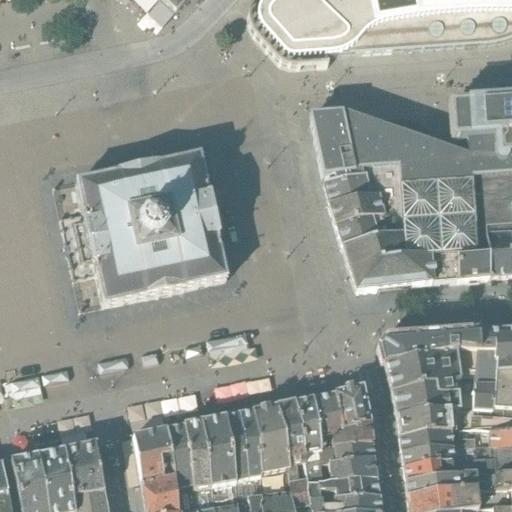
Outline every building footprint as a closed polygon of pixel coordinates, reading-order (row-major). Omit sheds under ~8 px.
[(190,0),(162,0),(159,3),(165,8),(175,17),(190,0)] [(502,184),(511,183),(511,0),(259,0),(252,8),(249,16),(248,25),(248,31),(250,35),(252,40),(268,59),(284,72),(297,72),(314,72),(327,71),(326,70),(325,70),(325,63),(335,62),(340,60),(366,59),(496,48),(504,48),(511,46),(511,106),(447,111),(450,147),(466,146),(467,163),(439,153),(436,144),(431,136),(424,131),(416,126),(409,124),(395,123),(362,126),(341,118),(308,121),(321,183),(328,181),(328,187),(322,189),(323,191),(394,179),(396,192),(415,191),(443,189),(470,188),(502,184)] [(81,219),(60,223),(72,284),(94,280),(101,311),(143,302),(143,303),(155,300),(155,301),(171,298),(171,297),(183,295),(183,294),(225,285),(219,260),(216,243),(217,243),(214,231),(215,231),(211,215),(208,203),(199,161),(157,170),(145,172),(145,171),(128,175),(129,176),(117,178),(117,179),(75,188),(81,219)] [(327,211),(397,201),(396,192),(394,179),(323,191),(327,211)] [(511,183),(502,184),(504,196),(511,194),(511,183)] [(486,258),(484,239),(482,218),(505,216),(504,196),(502,184),(470,188),(474,259),(486,258)] [(482,218),(484,239),(486,258),(489,284),(511,282),(511,266),(507,227),(511,227),(511,194),(504,196),(505,216),(482,218)] [(334,232),(400,220),(397,201),(327,211),(334,232)] [(403,243),(401,226),(400,220),(334,232),(341,254),(403,243)] [(358,297),(378,295),(397,293),(431,289),(429,262),(415,264),(410,264),(406,265),(403,243),(341,254),(341,255),(342,255),(345,266),(345,267),(355,297),(358,297)] [(474,259),(454,260),(457,287),(489,284),(486,258),(474,259)] [(431,289),(457,287),(454,260),(429,262),(431,289)] [(490,414),(511,415),(511,335),(502,336),(477,338),(478,352),(494,354),(494,365),(494,391),(490,414)] [(456,352),(478,352),(477,338),(475,338),(474,339),(430,342),(400,344),(385,345),(379,354),(379,356),(380,356),(383,366),(382,366),(383,370),(391,369),(405,366),(439,359),(457,355),(456,352)] [(428,401),(459,397),(460,384),(456,359),(475,357),(472,397),(473,397),(472,416),(490,414),(494,391),(494,365),(494,354),(478,352),(456,352),(457,355),(439,359),(405,366),(391,369),(383,370),(390,395),(390,397),(426,391),(428,401)] [(448,417),(472,416),(473,397),(472,397),(459,397),(428,401),(426,391),(390,397),(395,420),(448,417)] [(339,435),(368,430),(362,400),(355,395),(333,400),(339,435)] [(340,440),(339,435),(333,400),(311,404),(317,454),(332,453),(331,445),(337,444),(336,440),(340,440)] [(319,470),(317,454),(311,404),(309,405),(294,408),(307,491),(321,489),(319,470)] [(309,511),(308,504),(307,491),(294,408),(275,412),(286,476),(287,486),(291,511),(309,511)] [(291,511),(287,486),(286,476),(275,412),(252,417),(262,511),(291,511)] [(397,443),(450,438),(457,438),(481,436),(510,436),(508,453),(511,453),(511,415),(490,414),(472,416),(463,416),(448,417),(395,420),(397,443)] [(262,511),(252,417),(238,420),(250,511),(262,511)] [(250,511),(238,420),(225,422),(237,511),(250,511)] [(237,511),(225,422),(202,427),(210,494),(212,511),(237,511)] [(202,427),(193,429),(185,431),(194,497),(210,494),(202,427)] [(332,453),(371,450),(368,430),(339,435),(340,440),(336,440),(337,444),(331,445),(332,453)] [(185,431),(166,435),(173,484),(175,504),(176,511),(195,511),(194,497),(185,431)] [(140,490),(173,484),(166,435),(132,441),(132,442),(140,490)] [(397,443),(399,459),(467,454),(493,453),(508,453),(510,436),(481,436),(457,438),(450,438),(397,443)] [(71,501),(103,497),(96,455),(90,452),(90,451),(89,451),(89,450),(62,456),(71,501)] [(319,470),(372,465),(371,450),(332,453),(317,454),(319,470)] [(403,488),(475,482),(493,482),(493,466),(493,453),(467,454),(399,459),(401,473),(403,488)] [(72,511),(71,501),(62,456),(37,461),(48,511),(72,511)] [(48,511),(37,461),(11,467),(21,511),(48,511)] [(332,486),(375,485),(372,465),(319,470),(321,489),(332,486)] [(0,511),(8,511),(1,469),(0,468),(0,511)] [(475,495),(477,495),(511,493),(511,481),(493,482),(475,482),(403,488),(405,503),(475,498),(475,495)] [(176,511),(175,504),(173,484),(140,490),(143,509),(143,511),(176,511)] [(308,504),(378,503),(375,485),(332,486),(321,489),(307,491),(308,504)] [(511,511),(511,493),(475,495),(475,498),(476,511),(511,511)] [(105,511),(103,497),(71,501),(72,511),(105,511)] [(405,511),(476,511),(475,498),(405,503),(405,511)] [(309,511),(378,511),(378,503),(308,504),(309,511)]
